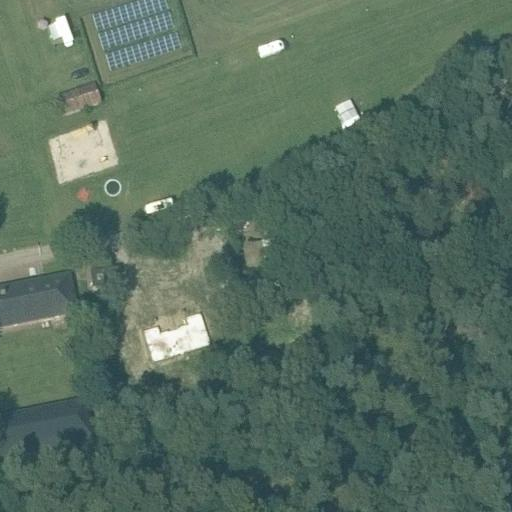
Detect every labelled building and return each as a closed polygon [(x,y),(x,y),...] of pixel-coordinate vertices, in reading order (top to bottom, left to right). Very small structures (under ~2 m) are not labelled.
[(60,117),(101,103),(94,84),(54,99),(60,117)] [(81,178),(83,163),(60,160),(58,175),(81,178)] [(244,225),(242,218),(231,222),(235,233),(241,231),(244,225)] [(215,252),(209,252),(209,276),(235,276),(234,240),(215,241),(215,252)] [(245,246),(248,279),(264,277),(266,288),(280,286),(275,243),(245,246)] [(90,272),(92,289),(121,285),(119,268),(90,272)] [(46,283),(47,289),(0,298),(0,336),(78,321),(69,276),(43,281),(44,283),(46,283)] [(147,338),(131,342),(139,374),(199,360),(191,328),(176,331),(177,338),(148,345),(147,338)] [(0,459),(93,441),(86,402),(0,418),(0,459)]
